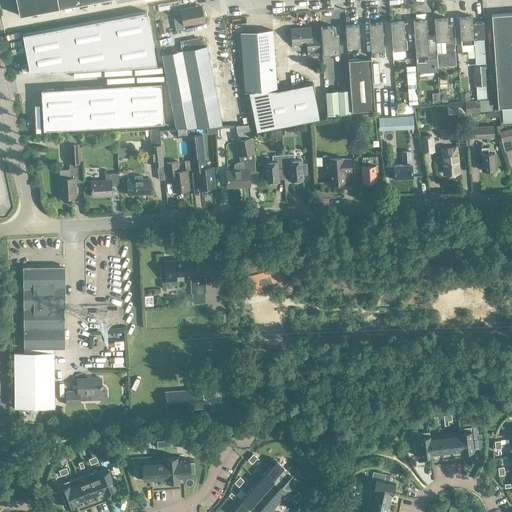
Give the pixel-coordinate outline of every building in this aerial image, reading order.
[(15,0),(18,16),(59,8),(102,0),(15,0)] [(181,11),(182,17),(174,19),(176,30),(185,29),(184,25),(204,21),(201,7),(181,11)] [(148,13),(23,36),(30,73),(157,67),(148,13)] [(498,108),(501,108),(502,123),(511,122),(511,14),(491,16),(498,108)] [(476,63),(476,64),(482,63),(487,63),(484,19),(472,20),(472,16),(459,17),(461,45),(462,45),(475,44),(475,51),(475,56),(476,63)] [(434,19),(435,44),(437,66),(456,65),(455,43),(456,43),(455,25),(448,24),(447,18),(434,19)] [(437,66),(435,44),(428,44),(426,20),(413,21),(417,73),(437,71),(437,66)] [(391,22),(394,59),(403,58),(405,56),(405,49),(406,49),(406,47),(407,47),(406,38),(405,38),(404,21),(391,22)] [(165,22),(158,23),(159,33),(166,32),(165,22)] [(385,56),(384,47),(382,23),(369,24),(371,57),(385,56)] [(359,24),(345,25),(347,47),(360,46),(359,24)] [(334,26),(320,27),(322,55),(340,54),(339,35),(335,36),(334,26)] [(311,28),(291,29),(292,44),(307,43),(307,50),(320,49),(319,37),(311,37),(311,28)] [(273,30),(241,32),(245,92),(248,92),(277,90),(273,30)] [(202,47),(200,37),(181,41),(183,51),(202,47)] [(216,93),(207,46),(202,47),(183,51),(192,98),(216,93)] [(192,98),(183,51),(162,55),(171,101),(192,98)] [(351,90),(350,90),(352,111),(375,110),(371,58),(348,60),(351,90)] [(415,65),(406,66),(409,104),(418,103),(415,65)] [(476,86),(477,100),(480,100),(489,100),(489,99),(488,78),(487,65),(482,65),(474,66),(474,86),(476,86)] [(372,76),(382,77),(383,67),(373,67),(372,76)] [(447,79),(439,79),(440,88),(447,87),(447,79)] [(257,132),(320,119),(312,82),(277,90),(248,92),(257,132)] [(41,90),(43,130),(163,123),(161,83),(41,90)] [(352,113),(352,111),(350,90),(327,92),(329,115),(352,113)] [(465,101),(470,101),(469,92),(460,93),(461,101),(465,101)] [(218,107),(216,93),(192,98),(171,101),(171,102),(174,115),(218,107)] [(480,111),(480,100),(477,100),(470,101),(465,101),(466,112),(480,111)] [(399,107),(399,114),(419,113),(418,105),(399,107)] [(222,125),(218,107),(174,115),(176,128),(178,128),(186,127),(187,127),(222,125)] [(373,123),(372,114),(350,115),(350,124),(373,123)] [(412,117),(399,118),(399,127),(412,127),(412,117)] [(378,129),(387,128),(387,118),(378,119),(378,129)] [(494,125),(474,126),(475,138),(495,137),(494,125)] [(454,128),(442,130),(443,139),(456,138),(454,128)] [(511,140),(508,128),(499,130),(503,142),(511,140)] [(151,145),(160,144),(159,130),(149,131),(151,145)] [(281,130),(280,130),(272,131),(272,139),(281,139),(281,130)] [(191,160),(192,169),(192,172),(199,172),(200,188),(200,189),(214,187),(212,167),(207,168),(204,166),(201,135),(189,136),(191,160)] [(433,136),(422,137),(423,153),(434,152),(433,136)] [(244,161),(245,171),(227,171),(228,187),(250,186),(249,173),(255,173),(255,161),(255,160),(256,160),(252,137),(237,140),(241,161),(244,161)] [(81,142),(68,142),(69,163),(82,162),(81,142)] [(163,165),(160,144),(151,145),(153,166),(157,166),(163,165)] [(481,152),(478,152),(478,163),(482,162),(483,170),(489,170),(490,171),(493,171),(494,170),(496,170),(495,150),(489,151),(488,147),(481,147),(481,152)] [(457,148),(442,149),(444,174),(459,172),(457,148)] [(283,166),(283,154),(283,150),(279,150),(279,155),(272,155),(273,161),(265,161),(266,182),(279,182),(278,166),(283,166)] [(394,170),(390,170),(390,179),(412,177),(411,152),(403,153),(403,165),(394,166),(394,170)] [(294,154),(283,154),(283,166),(290,166),(290,181),(303,180),(302,159),(294,160),(294,154)] [(378,156),(362,157),(363,184),(372,183),(372,181),(377,180),(376,172),(379,171),(378,156)] [(328,179),(330,178),(330,185),(339,185),(344,184),(344,174),(344,172),(351,172),(351,159),(343,159),(343,157),(329,158),(330,171),(327,171),(325,173),(325,176),(328,179)] [(178,161),(165,162),(167,175),(173,174),(175,190),(174,190),(174,191),(189,189),(187,170),(181,170),(179,168),(178,161)] [(69,178),(60,178),(61,198),(76,197),(75,182),(83,182),(82,167),(68,167),(69,178)] [(106,180),(91,181),(92,196),(112,195),(112,185),(119,185),(119,172),(105,173),(106,180)] [(150,179),(127,180),(128,195),(151,194),(150,179)] [(242,264),(245,275),(251,296),(288,286),(282,264),(278,254),(242,264)] [(187,260),(166,261),(167,280),(169,280),(169,282),(172,285),(175,285),(178,282),(177,279),(191,278),(192,293),(193,293),(193,297),(193,302),(206,302),(205,293),(206,292),(205,274),(196,274),(195,257),(187,258),(187,260)] [(65,266),(23,266),(24,348),(65,347),(65,331),(65,307),(66,307),(65,266)] [(152,302),(144,303),(144,313),(153,313),(152,302)] [(24,352),(20,352),(14,352),(15,408),(19,408),(19,409),(54,408),(53,348),(24,348),(24,352)] [(265,368),(254,365),(251,365),(246,388),(260,391),(262,381),(265,368)] [(78,391),(66,391),(67,404),(81,404),(80,400),(104,399),(106,398),(107,396),(107,388),(106,386),(104,386),(102,386),(102,377),(78,378),(78,391)] [(274,383),(262,381),(260,391),(271,394),(274,383)] [(202,392),(166,394),(167,410),(204,407),(202,392)] [(477,426),(459,428),(462,451),(473,450),(472,439),(478,439),(477,426)] [(450,434),(452,452),(462,451),(459,428),(459,433),(450,434)] [(418,433),(418,436),(412,436),(412,441),(418,440),(420,456),(432,455),(429,432),(418,433)] [(429,432),(432,455),(442,454),(440,435),(430,436),(429,432)] [(450,434),(440,435),(442,454),(452,452),(450,434)] [(157,441),(157,447),(181,446),(181,439),(157,441)] [(167,481),(179,480),(179,478),(190,477),(190,473),(194,473),(193,463),(194,463),(194,462),(189,462),(189,459),(178,459),(177,457),(165,458),(165,460),(142,461),(143,465),(138,465),(138,467),(139,477),(143,477),(144,481),(166,479),(167,481)] [(270,461),(261,470),(271,481),(281,472),(270,461)] [(98,470),(106,492),(116,488),(109,468),(98,472),(98,470)] [(97,470),(87,474),(95,495),(106,492),(98,470),(97,470)] [(261,470),(251,480),(262,491),(271,481),(261,470)] [(373,471),(369,488),(392,494),(394,482),(384,480),(385,474),(373,471)] [(281,472),(271,481),(282,492),(292,482),(281,472)] [(87,474),(77,478),(85,499),(95,495),(87,474)] [(68,481),(67,481),(75,503),(85,499),(77,478),(78,480),(79,482),(69,486),(68,481)] [(251,480),(242,489),(253,500),(262,491),(251,480)] [(67,481),(57,485),(65,507),(75,503),(67,481)] [(271,481),(262,491),(273,501),(282,492),(271,481)] [(371,489),(369,499),(389,504),(392,494),(369,488),(369,489),(371,489)] [(242,489),(232,499),(243,510),(253,500),(242,489)] [(262,491),(253,500),(263,511),(273,501),(262,491)] [(232,499),(223,508),(226,511),(240,511),(243,510),(232,499)] [(369,499),(367,509),(378,511),(387,511),(389,504),(369,499)] [(253,500),(243,510),(245,511),(261,511),(263,511),(253,500)]
